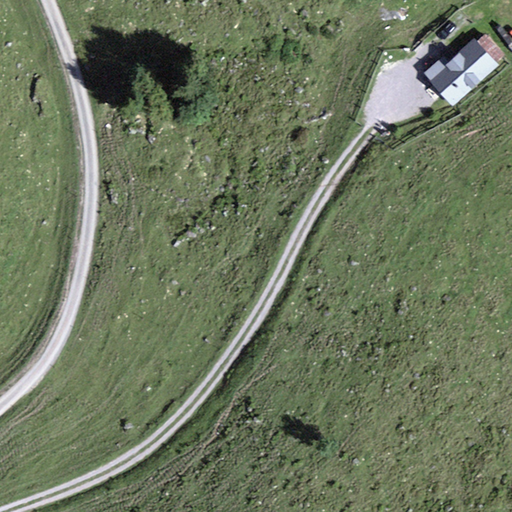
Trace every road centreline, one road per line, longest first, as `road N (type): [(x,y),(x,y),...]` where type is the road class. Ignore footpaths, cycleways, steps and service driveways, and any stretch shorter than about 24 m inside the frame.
road 1 (track): [(397,100),(339,161),(269,294),(127,466),(25,511)]
road 2 (track): [(45,0),(87,129),(91,198),(78,291),(42,367),(0,406)]
